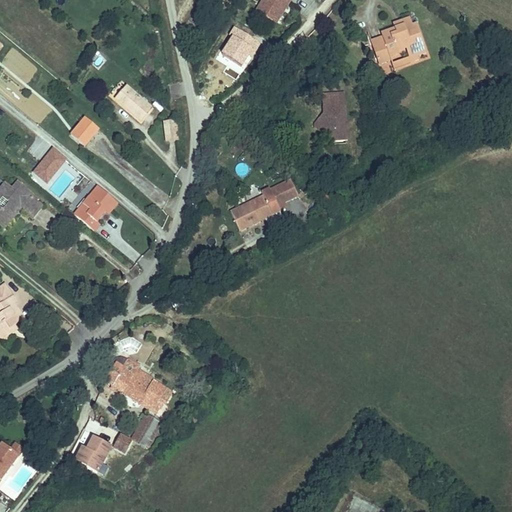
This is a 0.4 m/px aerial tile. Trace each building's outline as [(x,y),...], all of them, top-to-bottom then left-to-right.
[(288,7),(292,0),(261,0),(255,11),(270,21),(276,11),(281,3),(288,7)] [(409,23),(400,26),(386,31),(387,34),(376,38),(383,56),(392,53),(401,50),(400,48),(411,44),(412,48),(410,49),(414,58),(423,55),(423,53),(430,50),(421,22),(417,22),(414,14),(406,16),(409,23)] [(398,19),(400,26),(409,23),(406,16),(398,19)] [(0,54),(5,58),(11,50),(0,41),(0,54)] [(132,81),(123,91),(130,97),(127,101),(148,119),(160,104),(132,81)] [(323,108),(314,114),(318,127),(323,128),(322,137),(344,138),(345,88),(324,87),(323,108)] [(130,97),(123,91),(120,96),(127,101),(130,97)] [(318,127),(314,114),(309,118),(318,127)] [(91,118),(77,135),(90,147),(105,129),(91,118)] [(174,141),(187,140),(185,123),(173,123),(174,141)] [(52,149),(32,173),(46,184),(66,160),(52,149)] [(267,195),(235,211),(244,229),(285,206),(282,201),(302,190),(294,175),(274,186),(273,183),(264,188),(267,195)] [(0,219),(11,229),(28,207),(41,216),(51,204),(39,195),(42,192),(27,182),(21,190),(12,183),(0,198),(0,219)] [(84,215),(104,231),(110,224),(107,222),(116,209),(120,212),(126,204),(106,188),(84,215)] [(8,281),(0,287),(4,293),(13,287),(8,281)] [(0,338),(12,341),(14,335),(16,327),(20,323),(30,317),(20,304),(23,301),(13,287),(4,293),(0,287),(0,309),(4,314),(0,316),(0,338)] [(16,327),(14,335),(24,329),(20,323),(16,327)] [(111,365),(103,379),(108,383),(115,372),(121,375),(129,362),(128,362),(122,360),(116,361),(113,362),(111,365)] [(115,372),(108,383),(127,393),(139,371),(141,368),(129,362),(121,375),(115,372)] [(139,371),(127,393),(152,407),(164,384),(139,371)] [(164,413),(165,411),(165,409),(169,401),(171,402),(177,391),(164,384),(152,407),(164,413)] [(141,428),(157,435),(163,419),(149,411),(141,428)] [(137,437),(150,444),(157,435),(141,428),(137,437)] [(123,433),(117,443),(130,450),(136,440),(123,433)] [(85,448),(80,461),(104,471),(115,442),(96,435),(91,449),(85,448)] [(0,449),(0,480),(1,481),(19,458),(3,446),(0,449)]
